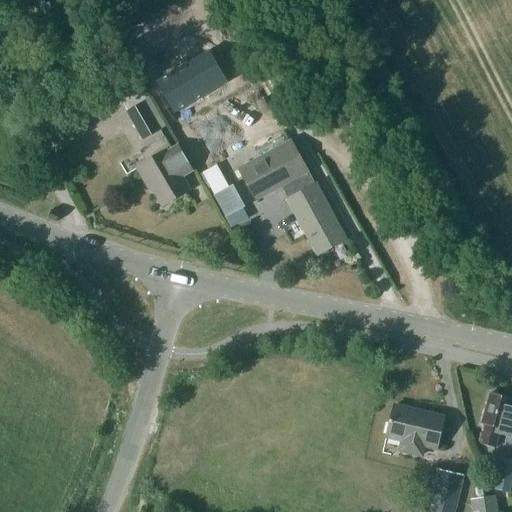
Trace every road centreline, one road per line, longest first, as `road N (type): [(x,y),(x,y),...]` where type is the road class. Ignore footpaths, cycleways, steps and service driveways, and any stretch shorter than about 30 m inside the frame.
road 1 (track): [(437,330),(377,171),(279,0)]
road 2 (tertiary): [(511,347),(174,276)]
road 3 (unclassified): [(107,511),(135,437),(174,276)]
road 4 (tertiary): [(174,276),(0,215)]
road 5 (track): [(293,132),(345,153),(391,209)]
